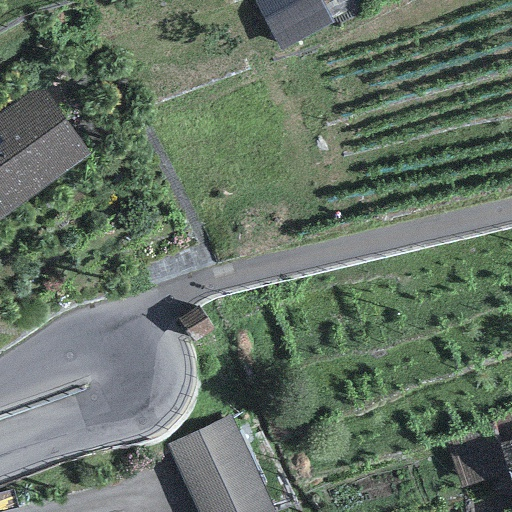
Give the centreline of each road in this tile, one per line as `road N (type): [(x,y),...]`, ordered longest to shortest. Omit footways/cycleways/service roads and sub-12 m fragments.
road 1 (residential): [(123,336),(223,280),(511,214)]
road 2 (tertiary): [(0,450),(94,421),(126,402),(143,375),(123,336)]
road 3 (tertiary): [(123,336),(82,338),(0,387)]
